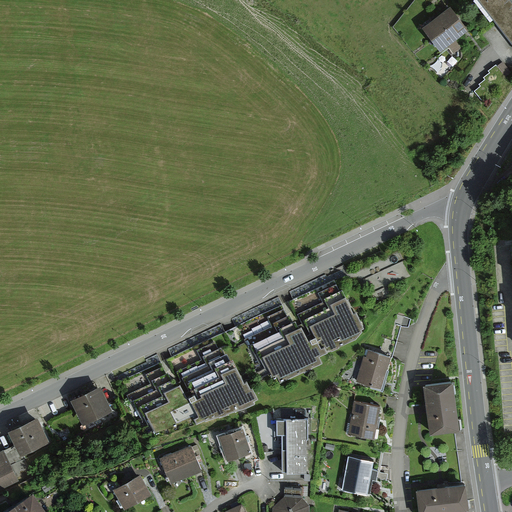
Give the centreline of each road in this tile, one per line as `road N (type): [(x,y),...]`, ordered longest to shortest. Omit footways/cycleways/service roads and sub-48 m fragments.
road 1 (residential): [(460,211),(434,209),(0,416)]
road 2 (residential): [(462,276),(433,296),(408,375),(398,436),(402,511)]
road 3 (tertiary): [(462,276),(486,489)]
